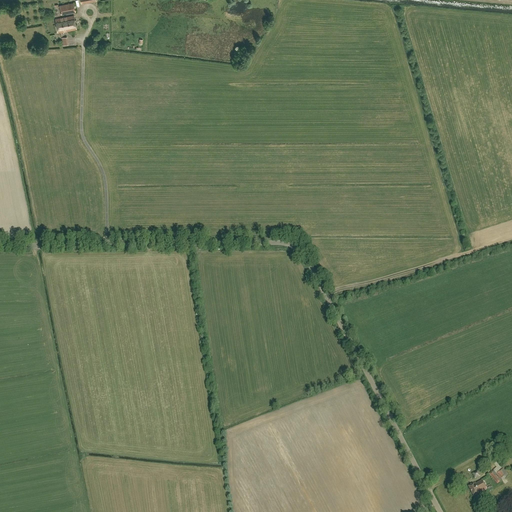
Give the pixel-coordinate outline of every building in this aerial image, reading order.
[(67,4),(69,13),(75,12),(74,3),(67,4)] [(69,13),(67,4),(60,6),(62,15),(69,13)] [(74,16),(65,18),(67,29),(67,31),(77,29),(74,16)] [(67,29),(65,18),(56,19),(58,33),(67,31),(67,29)] [(508,475),(503,469),(496,475),(500,479),(504,476),(506,477),(508,475)] [(497,484),(500,482),(492,472),(489,474),(497,484)] [(473,484),(468,486),(473,496),(487,489),(482,481),(473,485),(473,484)]
